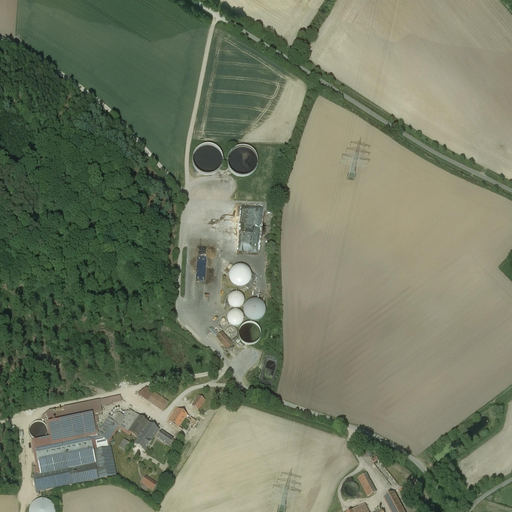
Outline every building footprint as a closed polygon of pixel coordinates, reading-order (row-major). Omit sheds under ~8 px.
[(199,173),(203,175),(208,176),(213,175),(217,173),(220,169),(222,165),(223,160),(222,156),(220,151),(216,148),(212,146),(207,145),(203,146),(198,148),(195,152),(193,156),(192,161),(193,165),(195,170),(199,173)] [(234,150),(231,153),(229,156),(228,161),(228,165),(229,169),(231,173),(235,175),(239,177),(243,178),(247,177),(251,175),(254,172),(257,168),(258,164),(258,160),(256,156),(254,152),(251,149),(247,148),(242,147),(238,148),(234,150)] [(202,244),(216,245),(219,205),(190,203),(187,241),(191,241),(192,238),(200,238),(200,240),(203,241),(202,244)] [(234,287),(237,288),(239,288),(242,288),(245,287),(247,286),(249,284),(250,282),(250,281),(251,279),(251,276),(251,274),(251,273),(250,271),(248,269),(246,267),(243,266),(241,266),(238,266),(235,267),(233,268),(231,270),(230,272),(229,275),(229,278),(229,280),(230,283),(232,285),(234,287)] [(239,294),(237,294),(234,294),(232,295),(230,296),(228,299),(228,302),(229,305),(232,308),(234,309),(236,309),(239,308),(241,306),(243,304),(243,302),(243,300),(242,297),(241,296),(239,294)] [(261,303),(257,301),(254,300),(250,301),(247,303),(245,306),(244,310),(244,313),(245,317),(248,319),(251,321),(255,321),(258,321),(261,319),(264,316),(265,312),(265,309),(263,305),(261,303)] [(238,312),(235,311),(232,312),(230,313),(228,315),(227,318),(227,320),(228,323),(230,325),(232,327),(235,327),(238,327),(240,325),(242,323),(243,321),(243,318),(242,315),(240,313),(238,312)] [(255,325),(251,324),(248,324),(244,325),(241,327),(239,331),(239,334),(239,338),(241,341),(244,343),(248,345),(251,345),(255,343),(258,341),(259,338),(260,334),(259,331),(258,327),(255,325)] [(233,328),(231,328),(229,329),(228,330),(226,331),(226,333),(226,335),(227,336),(228,338),(230,339),(232,339),(233,338),(235,337),(236,336),(237,334),(236,332),(236,330),(234,329),(233,328)] [(232,344),(222,333),(216,338),(226,349),(232,344)] [(138,394),(148,401),(153,394),(146,389),(138,394)] [(166,395),(159,390),(155,394),(154,393),(153,394),(148,401),(162,411),(168,403),(163,400),(166,395)] [(192,406),(197,410),(203,403),(205,401),(199,397),(192,406)] [(99,401),(52,410),(54,421),(102,412),(99,401)] [(197,410),(192,418),(194,420),(204,405),(203,403),(197,410)] [(185,432),(194,420),(192,418),(177,408),(168,421),(185,432)] [(118,425),(130,434),(137,439),(148,423),(129,410),(124,417),(117,412),(111,421),(118,425)] [(47,425),(52,447),(91,439),(97,438),(92,416),(47,425)] [(106,442),(118,425),(111,421),(108,419),(97,435),(102,439),(106,442)] [(40,422),(36,422),(33,423),(30,426),(29,430),(30,433),(31,437),(34,439),(38,440),(42,439),(45,437),(47,434),(47,430),(46,426),(44,423),(40,422)] [(148,423),(137,439),(134,444),(137,446),(135,450),(139,453),(142,449),(144,451),(159,430),(148,423)] [(106,442),(109,442),(118,429),(129,436),(130,434),(118,425),(106,442)] [(173,440),(161,432),(157,438),(169,446),(169,445),(171,447),(174,442),(172,440),(173,440)] [(96,464),(40,476),(40,475),(35,476),(33,476),(36,492),(116,476),(109,442),(106,442),(102,439),(91,441),(96,464)] [(96,464),(91,441),(91,439),(52,447),(35,451),(38,467),(40,475),(40,476),(96,464)] [(130,444),(124,440),(119,447),(125,451),(130,444)] [(367,474),(358,478),(368,497),(377,493),(367,474)] [(152,490),(156,484),(148,479),(144,484),(152,490)] [(346,496),(348,497),(349,498),(351,498),(353,498),(355,497),(357,496),(358,495),(359,493),(359,491),(359,489),(358,487),(357,486),(356,484),(354,484),(352,483),(350,483),(348,484),(347,485),(345,487),(345,488),(344,490),(344,492),(345,494),(346,496)] [(408,486),(398,491),(404,501),(413,496),(409,488),(408,486)] [(404,511),(394,493),(384,498),(390,511),(404,511)] [(28,511),(52,511),(49,498),(27,503),(28,511)]
